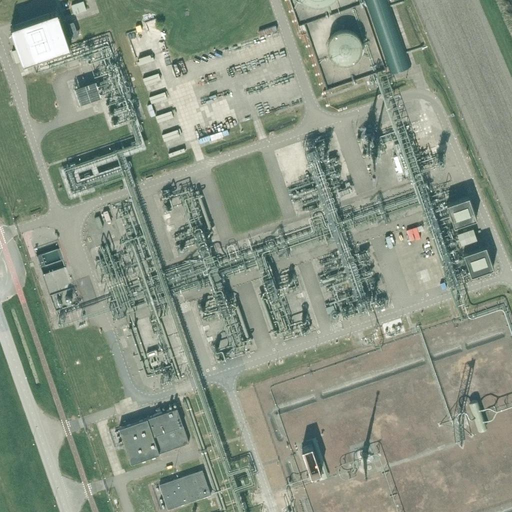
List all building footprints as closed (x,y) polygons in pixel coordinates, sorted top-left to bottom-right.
[(89,0),(80,2),(82,12),(94,9),(91,0),(89,0)] [(364,0),(390,74),(411,67),(387,0),(364,0)] [(23,62),(68,46),(56,11),(11,27),(23,62)] [(356,29),(353,27),(348,24),(347,24),(344,24),(340,24),(337,25),(334,27),(331,29),(328,31),(326,34),(325,37),(324,40),(324,44),(324,47),(325,50),(326,53),(328,56),(331,59),(334,61),(337,62),(340,63),(344,63),(347,63),(350,62),(353,61),(356,59),(359,56),(361,53),(362,50),(363,47),(363,44),(363,40),(362,37),(361,34),(359,31),(356,29)] [(225,122),(231,124),(302,102),(300,95),(307,93),(301,73),(281,79),(271,77),(297,69),(292,54),(289,55),(287,64),(278,62),(276,57),(221,73),(218,84),(212,86),(210,79),(208,88),(201,90),(204,101),(204,102),(205,103),(204,108),(209,109),(208,111),(211,120),(217,121),(224,119),(225,122)] [(181,60),(183,71),(193,70),(191,59),(181,60)] [(166,72),(151,76),(155,91),(170,86),(166,72)] [(89,104),(114,98),(109,81),(84,87),(89,104)] [(160,101),(175,97),(172,90),(158,94),(160,101)] [(166,121),(181,115),(179,109),(164,114),(166,121)] [(170,132),(171,139),(188,135),(186,128),(170,132)] [(205,135),(208,142),(217,139),(215,132),(205,135)] [(174,147),(190,140),(187,134),(171,141),(174,147)] [(294,194),(285,197),(291,217),(300,214),(294,194)] [(476,217),(469,197),(449,204),(456,225),(476,217)] [(432,222),(422,225),(425,236),(435,233),(432,222)] [(477,239),(473,229),(473,227),(457,233),(461,244),(477,239)] [(486,244),(465,251),(472,271),(493,265),(486,244)] [(487,401),(481,402),(482,415),(489,414),(487,401)] [(185,444),(179,424),(173,408),(119,427),(131,462),(185,444)] [(115,448),(125,444),(119,427),(109,430),(115,448)] [(327,455),(314,459),(320,480),(340,474),(333,447),(325,449),(327,455)] [(168,510),(211,494),(202,469),(159,484),(168,510)]
